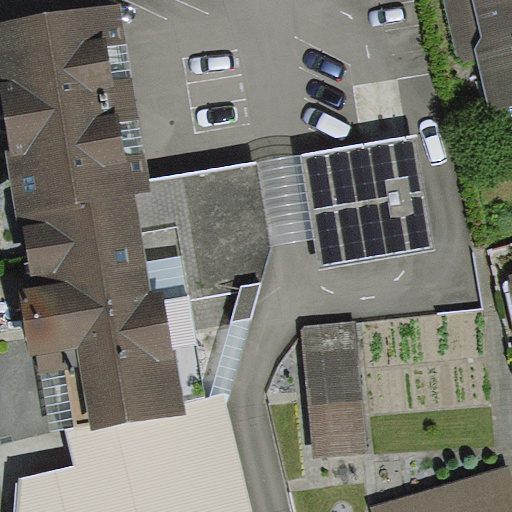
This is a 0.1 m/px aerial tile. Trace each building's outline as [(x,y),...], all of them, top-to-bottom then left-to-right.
[(511,115),(511,0),(445,0),(462,68),(488,62),(502,118),(511,115)] [(21,476),(17,511),(254,511),(223,395),(188,401),(175,333),(251,323),(271,252),(254,162),(149,179),(120,4),(0,27),(0,159),(35,356),(87,351),(102,426),(67,431),(72,466),(21,476)] [(412,133),(306,150),(325,266),(431,249),(412,133)] [(511,270),(501,273),(511,323),(511,270)] [(357,323),(308,326),(315,450),(365,446),(357,323)] [(511,511),(511,485),(505,463),(371,504),(373,511),(511,511)]
